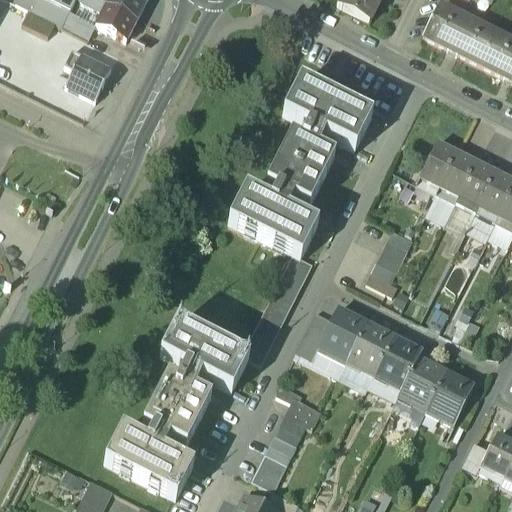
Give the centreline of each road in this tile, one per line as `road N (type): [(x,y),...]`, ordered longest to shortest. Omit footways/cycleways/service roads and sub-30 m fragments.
road 1 (residential): [(424,78),(206,511)]
road 2 (secondary): [(0,404),(201,1)]
road 3 (residential): [(266,0),(385,59)]
